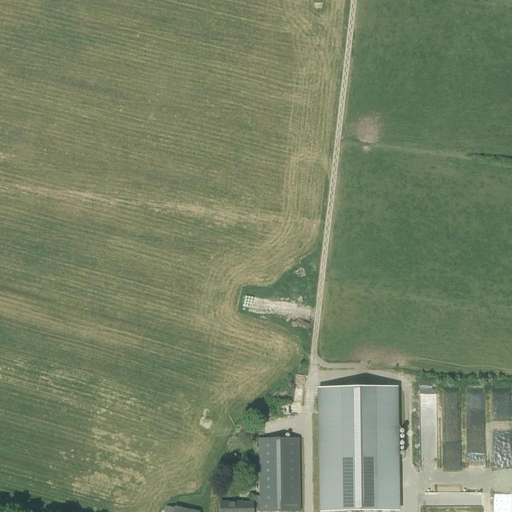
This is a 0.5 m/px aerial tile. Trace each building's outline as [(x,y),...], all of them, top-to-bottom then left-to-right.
[(434,387),(418,387),(419,436),(436,436),(435,427),(426,427),(426,424),(435,424),(434,387)] [(320,511),(398,510),(396,388),(319,389),(320,511)] [(511,389),(492,390),(493,420),(511,420),(511,389)] [(259,496),(260,511),(259,511),(281,511),(301,511),(299,438),(258,438),(259,496)] [(481,505),(481,491),(423,491),(423,505),(481,505)] [(242,502),(220,502),(219,511),(253,511),(253,502),(250,502),(242,502)]
